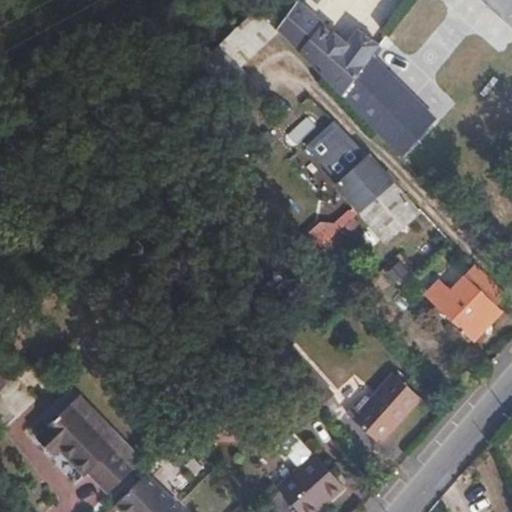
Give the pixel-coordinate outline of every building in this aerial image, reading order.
[(298,3),(276,33),(342,99),(344,96),(373,57),(383,44),(362,28),(351,42),(337,32),(335,34),(324,25),(325,23),(298,3)] [(250,59),(276,33),(253,10),(198,64),(229,98),(258,68),(250,59)] [(391,149),(421,108),(373,57),(344,96),(391,149)] [(434,121),(421,108),(391,149),(402,160),(434,121)] [(511,164),(511,162),(495,144),(476,163),(494,182),(511,164)] [(414,208),(363,153),(335,179),(386,235),(414,208)] [(511,201),(509,199),(503,206),(510,214),(511,212),(511,201)] [(510,214),(503,206),(484,228),(492,235),(510,214)] [(333,249),(360,214),(352,208),(336,227),(325,219),(314,233),(333,249)] [(511,216),(511,227),(498,243),(504,249),(511,239),(511,212),(510,214),(511,216)] [(491,237),(498,243),(511,227),(511,216),(510,214),(492,235),(491,237)] [(404,263),(388,272),(396,285),(412,276),(404,263)] [(438,299),(468,332),(475,340),(504,313),(496,304),(505,296),(477,267),(456,285),(452,281),(450,283),(440,272),(426,286),(438,299)] [(264,377),(287,402),(298,391),(314,375),(294,353),(278,369),(275,365),(264,377)] [(252,365),(264,377),(275,365),(264,354),(252,365)] [(298,391),(317,411),(333,395),(314,375),(298,391)] [(394,378),(361,414),(386,436),(418,399),(394,378)] [(306,422),(317,411),(298,391),(287,402),(306,422)] [(79,394),(70,402),(132,468),(140,460),(79,394)] [(132,468),(70,402),(41,430),(43,432),(35,439),(51,457),(59,449),(84,476),(91,469),(111,490),(132,468)] [(386,436),(361,414),(353,423),(378,445),(386,436)] [(320,507),(343,486),(294,437),(281,449),(301,472),(280,492),(298,511),(323,511),(324,511),(320,507)] [(180,511),(142,474),(111,505),(118,511),(180,511)] [(347,490),(343,486),(320,507),(324,511),(347,490)]
